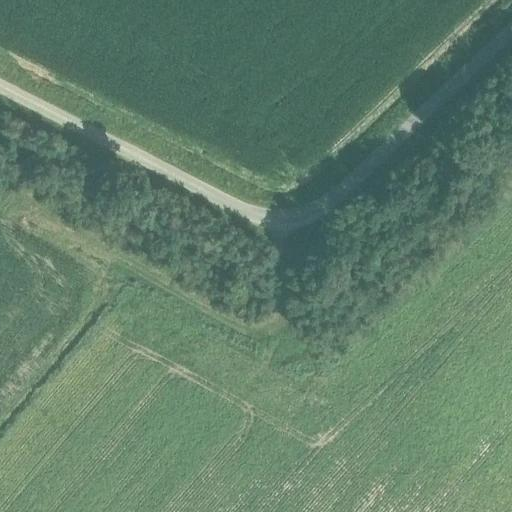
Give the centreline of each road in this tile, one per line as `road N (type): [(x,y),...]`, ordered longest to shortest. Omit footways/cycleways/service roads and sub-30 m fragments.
road 1 (unclassified): [(511,29),(338,193),(310,216),(282,223),(0,85)]
road 2 (track): [(282,223),(278,301),(249,304),(0,171)]
